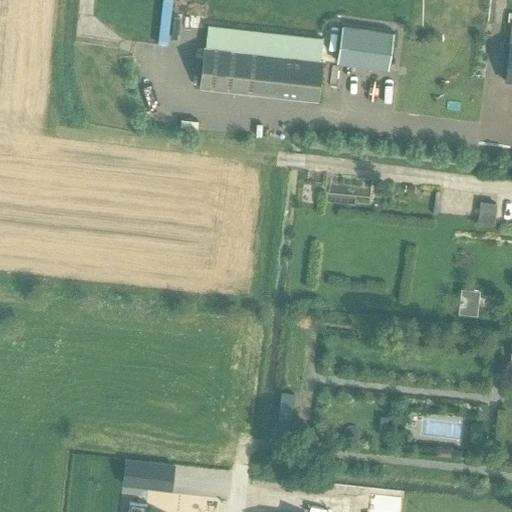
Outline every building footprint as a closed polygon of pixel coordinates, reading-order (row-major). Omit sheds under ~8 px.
[(319,59),(322,37),(319,37),(206,26),(204,48),(202,48),(198,88),(317,101),(321,60),(319,59)] [(335,63),(386,71),(392,35),(341,27),(335,63)] [(481,203),(478,223),(493,225),(495,205),(481,203)] [(471,308),(483,309),(484,293),(472,292),(471,308)] [(504,338),(502,356),(509,357),(509,359),(511,359),(511,336),(511,337),(511,338),(504,338)] [(282,393),(276,437),(287,439),(294,394),(282,393)] [(379,430),(387,431),(389,415),(381,414),(379,430)] [(451,458),(452,449),(436,447),(435,456),(451,458)] [(125,459),(122,483),(147,486),(149,462),(125,459)] [(88,471),(84,507),(100,508),(104,473),(88,471)] [(129,502),(127,511),(145,511),(146,504),(129,502)]
